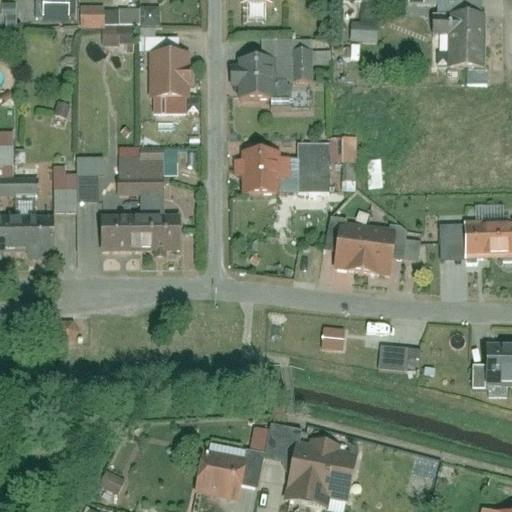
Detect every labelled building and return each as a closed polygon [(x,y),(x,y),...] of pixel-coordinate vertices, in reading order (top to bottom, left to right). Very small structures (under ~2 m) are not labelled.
[(40,0),(41,25),(66,25),(66,0),(40,0)] [(0,7),(3,29),(17,27),(14,5),(0,7)] [(348,26),(348,46),(374,46),(374,7),(359,7),(359,26),(348,26)] [(137,30),(137,11),(77,11),(77,31),(137,30)] [(137,12),(138,31),(158,30),(157,11),(137,12)] [(437,71),(476,72),(477,16),(418,15),(417,38),(437,38),(437,71)] [(133,52),(133,30),(101,30),(101,52),(133,52)] [(0,33),(0,57),(12,57),(11,33),(0,33)] [(137,56),(139,104),(181,102),(179,55),(137,56)] [(228,104),(276,104),(276,62),(228,62),(228,104)] [(326,146),(289,146),(289,194),(326,193),(326,146)] [(231,199),(272,199),(271,153),(231,154),(231,199)] [(105,161),(106,196),(154,195),(154,161),(105,161)] [(74,162),(75,207),(96,207),(96,178),(102,178),(102,162),(74,162)] [(71,215),(71,170),(51,170),(51,215),(71,215)] [(0,255),(43,255),(42,218),(0,218),(0,199),(25,199),(25,180),(0,180),(0,255)] [(129,218),(87,218),(87,255),(128,255),(129,218)] [(170,219),(129,218),(128,255),(170,255),(170,219)] [(456,263),(511,261),(511,222),(454,225),(456,263)] [(319,270),(351,275),(358,230),(326,225),(319,270)] [(351,275),(383,280),(390,235),(358,230),(351,275)] [(56,324),(54,344),(73,346),(76,326),(56,324)] [(321,330),(318,351),(340,355),(343,334),(321,330)] [(511,346),(475,349),(478,391),(511,388),(511,346)] [(376,371),(412,376),(415,358),(378,353),(376,371)] [(269,499),(310,507),(313,491),(330,494),(340,446),(297,438),(299,427),(256,419),(254,427),(239,424),(235,444),(245,446),(245,452),(277,459),(269,499)] [(174,489),(218,500),(223,476),(238,479),(245,452),(233,449),(232,455),(216,451),(218,442),(187,434),(174,489)] [(81,481),(100,492),(111,474),(92,462),(81,481)] [(69,511),(96,511),(99,506),(75,497),(69,511)]
